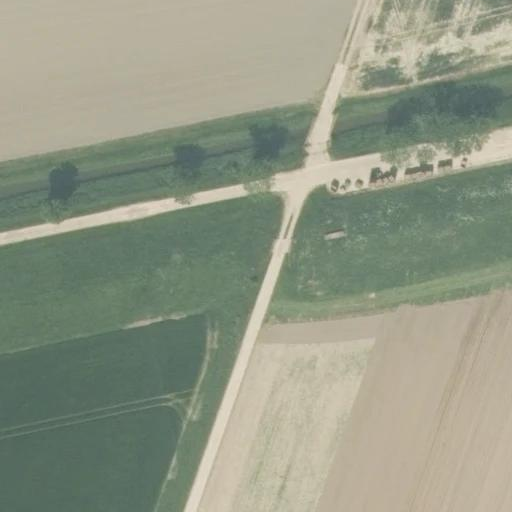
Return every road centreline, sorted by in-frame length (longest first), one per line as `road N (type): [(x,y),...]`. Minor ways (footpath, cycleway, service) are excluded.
road 1 (unclassified): [(0,239),(511,131)]
road 2 (track): [(188,511),(302,178)]
